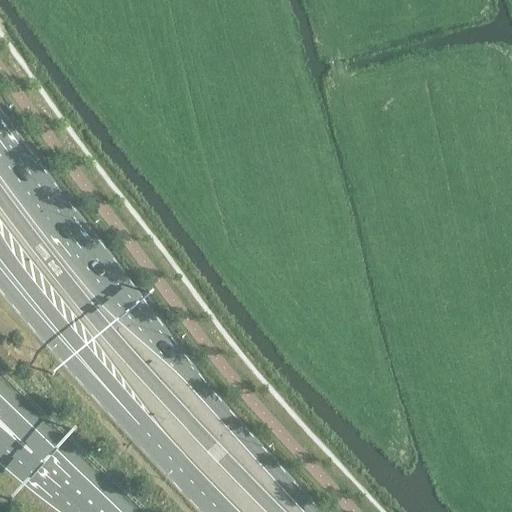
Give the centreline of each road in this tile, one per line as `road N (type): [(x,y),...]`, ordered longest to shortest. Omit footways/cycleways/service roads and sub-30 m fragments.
road 1 (secondary): [(309,511),(86,259),(0,144)]
road 2 (secondary): [(91,372),(221,511)]
road 3 (secondary): [(0,248),(91,372)]
road 4 (motorway): [(0,280),(91,372)]
